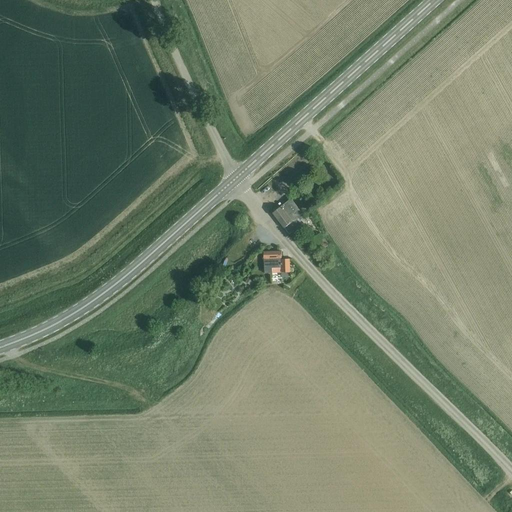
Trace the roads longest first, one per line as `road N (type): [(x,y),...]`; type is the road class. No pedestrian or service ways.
road 1 (unclassified): [(511,471),(342,304),(234,178)]
road 2 (primary): [(0,347),(95,300),(234,178)]
road 3 (primary): [(234,178),(435,0)]
road 4 (unclassified): [(234,178),(153,0)]
